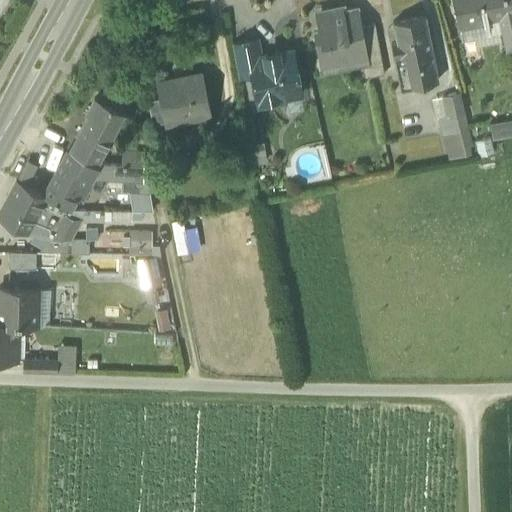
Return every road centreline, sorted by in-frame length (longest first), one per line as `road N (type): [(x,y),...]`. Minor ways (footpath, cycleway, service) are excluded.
road 1 (track): [(511,389),(0,380)]
road 2 (primary): [(73,0),(0,134)]
road 3 (unclassified): [(470,390),(474,511)]
